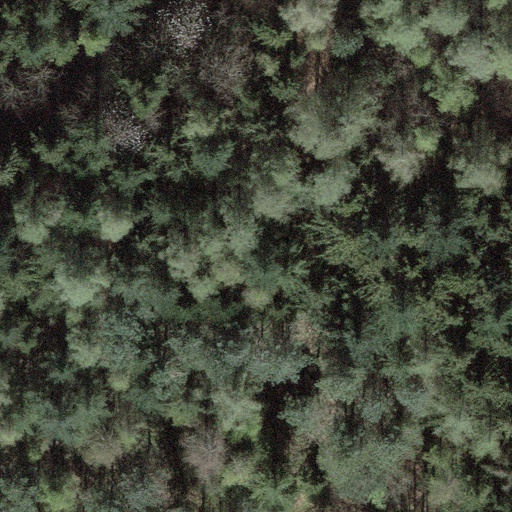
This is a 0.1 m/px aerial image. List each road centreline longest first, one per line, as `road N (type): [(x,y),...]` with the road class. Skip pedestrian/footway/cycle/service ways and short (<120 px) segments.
road 1 (track): [(203,0),(291,204)]
road 2 (track): [(161,0),(0,123)]
